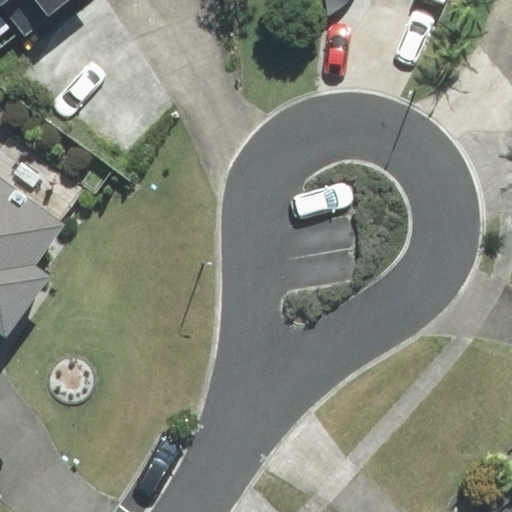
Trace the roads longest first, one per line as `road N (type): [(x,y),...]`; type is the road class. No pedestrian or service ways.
road 1 (residential): [(253,398),(252,187),(271,155),(310,130),(368,122),(406,137),(442,175),(454,225),(444,259),(400,309),(359,334)]
road 2 (residential): [(187,511),(253,398)]
road 3 (residential): [(359,334),(253,398)]
